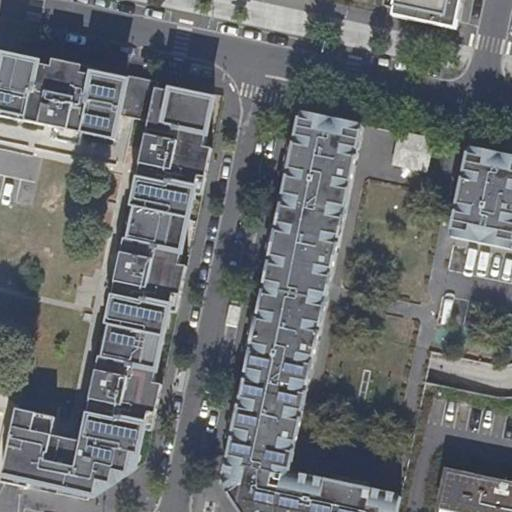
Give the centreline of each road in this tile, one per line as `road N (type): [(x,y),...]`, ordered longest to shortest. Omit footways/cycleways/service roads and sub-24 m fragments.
road 1 (residential): [(270,57),(177,511)]
road 2 (residential): [(0,1),(270,57)]
road 3 (residential): [(270,57),(479,101)]
